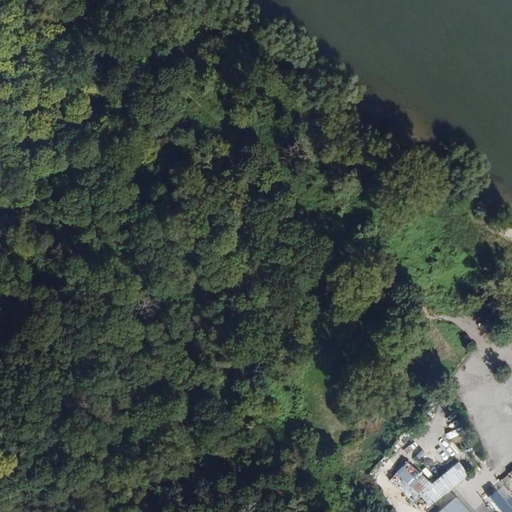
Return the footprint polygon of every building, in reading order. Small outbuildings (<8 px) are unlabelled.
[(256,198),(251,209),(256,213),(262,201),(256,198)] [(352,271),(344,281),(385,314),(392,303),(352,271)] [(496,457),(488,464),(497,475),(505,468),(496,457)] [(423,510),(466,476),(456,462),(427,485),(408,461),(392,473),(407,492),(409,491),(423,510)] [(511,511),(511,501),(507,506),(498,495),(491,502),(499,511),(511,511)]
